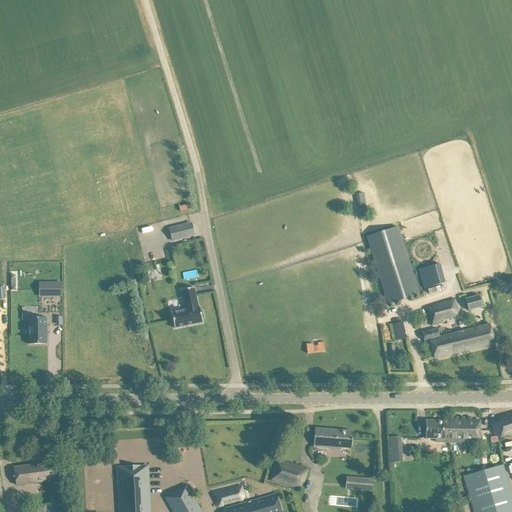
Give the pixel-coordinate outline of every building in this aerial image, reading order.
[(359,205),(366,204),(365,193),(358,193),(359,205)] [(191,224),(170,230),(172,240),(194,234),(191,224)] [(367,237),(388,304),(419,294),(398,227),(367,237)] [(171,312),(174,328),(203,322),(202,318),(203,318),(202,311),(200,311),(200,307),(198,307),(194,287),(181,290),(185,309),(171,312)] [(465,299),(468,310),(482,307),(479,295),(465,299)] [(444,321),(444,320),(452,317),(459,314),(454,299),(436,305),(426,308),(432,324),(444,321)] [(48,318),(30,318),(30,344),(48,344),(48,318)] [(403,321),(392,324),(396,340),(407,337),(403,321)] [(490,324),(439,337),(437,329),(422,333),(424,341),(430,340),(434,358),(494,343),(490,324)] [(324,343),(318,343),(318,345),(313,346),(313,344),(306,345),(307,353),(325,351),(324,343)] [(496,436),(498,443),(511,438),(511,412),(490,418),(494,435),(496,436)] [(448,438),(449,420),(443,420),(443,421),(426,421),(425,438),(440,439),(440,441),(443,442),(443,438),(448,438)] [(479,421),(449,420),(448,438),(479,439),(479,421)] [(313,446),(341,449),(341,447),(351,448),(353,431),(315,428),(313,446)] [(389,438),(391,463),(400,462),(399,437),(389,438)] [(174,452),(177,463),(183,462),(181,451),(174,452)] [(270,480),(301,489),(307,469),(277,460),(270,480)] [(14,468),(16,485),(55,479),(53,462),(14,468)] [(464,477),(474,511),(511,511),(511,495),(503,465),(464,477)] [(118,468),(119,490),(123,490),(123,498),(119,498),(119,511),(149,511),(149,496),(145,497),(143,467),(136,468),(136,469),(129,470),(129,468),(118,468),(118,467),(118,468)] [(372,479),(353,477),(352,490),(371,492),(372,479)] [(201,511),(186,486),(185,486),(186,487),(167,498),(166,497),(166,498),(173,511),(201,511)] [(243,501),(244,497),(242,486),(214,492),(217,507),(239,502),(243,501)] [(223,511),(280,511),(276,495),(223,510),(223,511)] [(45,504),(46,511),(62,511),(61,501),(45,504)]
